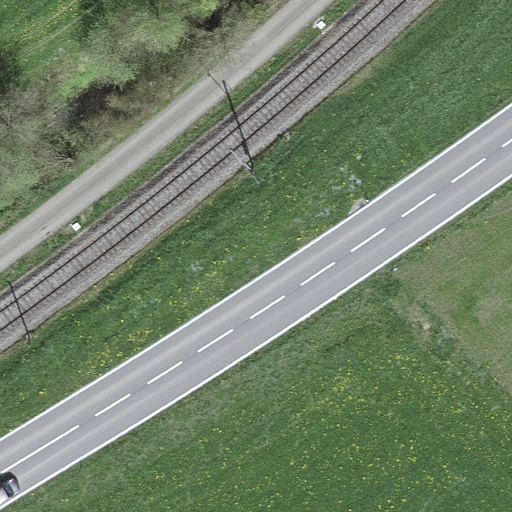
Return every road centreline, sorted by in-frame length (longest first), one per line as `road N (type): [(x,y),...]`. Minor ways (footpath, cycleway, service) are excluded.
road 1 (secondary): [(0,489),(511,155)]
road 2 (track): [(0,270),(125,178),(331,0)]
